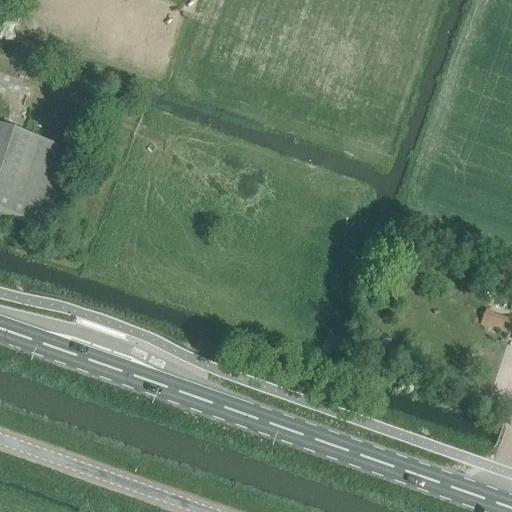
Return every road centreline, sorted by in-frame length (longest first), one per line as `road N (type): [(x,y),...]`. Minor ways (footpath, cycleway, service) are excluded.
road 1 (primary): [(511,506),(0,327)]
road 2 (unclassified): [(201,511),(0,441)]
